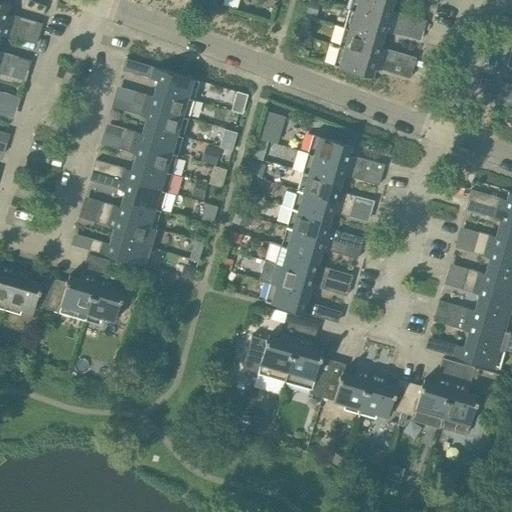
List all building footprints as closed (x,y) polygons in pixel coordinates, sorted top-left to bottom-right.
[(0,0),(0,22),(39,34),(42,23),(7,12),(10,4),(0,0)] [(351,0),(348,9),(405,26),(408,14),(391,10),(393,2),(386,0),(351,0)] [(402,35),(405,26),(348,9),(343,28),(382,40),(385,30),(402,35)] [(36,43),(39,34),(0,22),(0,36),(1,33),(36,43)] [(380,46),(382,40),(343,28),(337,46),(413,68),(416,57),(380,46)] [(411,77),(413,68),(337,46),(332,63),(372,76),(375,67),(411,77)] [(0,50),(0,62),(10,65),(13,54),(0,50)] [(155,88),(194,100),(200,80),(126,58),(123,69),(158,79),(155,88)] [(0,72),(7,75),(10,65),(0,62),(0,72)] [(188,118),(194,100),(155,88),(153,96),(136,91),(133,101),(188,118)] [(183,136),(188,118),(133,101),(130,111),(147,116),(145,124),(183,136)] [(177,154),(183,136),(145,124),(142,133),(125,128),(122,138),(177,154)] [(225,128),(219,147),(232,150),(232,149),(233,146),(237,132),(225,128)] [(0,141),(7,144),(10,133),(0,130),(0,141)] [(313,134),(308,153),(382,174),(385,164),(350,154),(352,145),(313,134)] [(172,172),(177,154),(122,138),(119,148),(136,153),(134,161),(172,172)] [(259,138),(256,148),(265,151),(268,141),(259,138)] [(206,146),(202,160),(215,164),(220,150),(206,146)] [(293,168),(303,170),(341,181),(344,174),(379,184),(382,174),(308,153),(298,150),(293,168)] [(172,172),(134,161),(131,170),(96,159),(93,170),(166,192),(172,172)] [(251,161),(247,174),(260,178),(263,167),(261,164),(251,161)] [(125,190),(123,197),(161,209),(166,192),(93,170),(90,179),(125,190)] [(303,170),(298,188),(353,205),(356,195),(339,190),(341,181),(303,170)] [(196,180),(192,194),(203,197),(207,183),(196,180)] [(282,204),(331,218),(333,211),(350,216),(353,205),(298,188),(296,193),(286,190),(282,204)] [(471,189),(469,196),(511,210),(511,191),(509,190),(506,199),(471,189)] [(511,231),(511,210),(469,196),(465,209),(500,219),(498,227),(511,231)] [(103,201),(100,211),(156,228),(161,209),(123,197),(120,206),(103,201)] [(205,202),(202,215),(214,218),(218,206),(205,202)] [(331,218),(282,204),(277,219),(288,222),(287,226),(361,249),(364,238),(328,227),(331,218)] [(112,234),(150,246),(156,228),(100,211),(97,222),(114,227),(112,234)] [(361,249),(287,226),(282,244),(320,255),(322,248),(358,258),(361,249)] [(476,240),(511,251),(511,231),(498,227),(496,236),(479,231),(476,240)] [(145,265),(150,246),(112,234),(109,243),(92,238),(89,249),(145,265)] [(195,239),(191,251),(201,254),(204,242),(195,239)] [(488,264),(511,270),(511,251),(476,240),(473,251),(490,256),(488,264)] [(320,255),(282,244),(281,245),(270,242),(265,259),(350,285),(353,274),(317,264),(320,255)] [(109,259),(105,271),(117,274),(120,263),(109,259)] [(265,259),(259,278),(271,282),(309,293),(312,285),(347,295),(350,285),(265,259)] [(0,301),(6,303),(17,267),(1,262),(0,264),(0,301)] [(511,292),(511,270),(488,264),(485,273),(468,268),(465,277),(511,292)] [(47,308),(56,278),(43,274),(41,280),(32,277),(33,272),(17,267),(6,303),(33,311),(35,304),(47,308)] [(88,313),(89,313),(99,275),(83,270),(80,278),(69,274),(68,280),(67,279),(66,281),(56,278),(47,308),(86,320),(88,313)] [(115,280),(99,275),(89,313),(114,321),(121,300),(122,301),(123,296),(122,296),(123,291),(113,288),(115,280)] [(477,302),(511,312),(511,292),(465,277),(462,288),(479,293),(477,302)] [(307,301),(309,293),(271,282),(265,301),(321,317),(324,306),(307,301)] [(510,332),(511,324),(511,312),(477,302),(474,310),(439,299),(436,310),(510,332)] [(466,339),(504,350),(510,332),(436,310),(433,320),(469,330),(466,339)] [(298,315),(287,312),(284,324),(295,327),(298,315)] [(242,368),(284,380),(298,334),(282,329),(280,336),(269,333),(268,339),(252,334),(242,368)] [(322,396),(333,360),(322,357),(323,355),(322,354),(323,349),(312,346),(314,339),(298,334),(284,380),(311,388),(309,393),(322,396)] [(499,369),(504,350),(466,339),(464,347),(428,336),(425,347),(444,352),(499,369)] [(322,396),(361,408),(372,371),(356,366),(354,371),(344,369),(346,363),(333,360),(322,396)] [(460,375),(471,378),(475,366),(463,363),(460,375)] [(402,412),(410,382),(398,378),(396,384),(387,381),(388,376),(372,371),(361,408),(388,416),(390,408),(402,412)] [(421,385),(410,382),(402,412),(415,415),(414,418),(440,425),(453,379),(437,374),(435,382),(424,378),(423,384),(421,383),(421,385)] [(468,391),(470,384),(453,379),(440,425),(467,433),(476,403),(477,404),(478,400),(477,399),(479,394),(468,391)] [(253,414),(248,430),(265,435),(269,419),(253,414)] [(336,453),(330,463),(339,469),(346,459),(336,453)]
